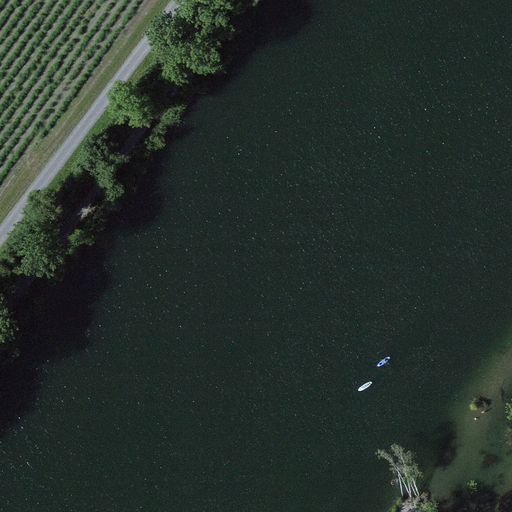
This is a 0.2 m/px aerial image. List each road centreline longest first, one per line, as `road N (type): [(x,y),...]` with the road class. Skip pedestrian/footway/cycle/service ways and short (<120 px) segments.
road 1 (track): [(248,0),(0,325)]
road 2 (track): [(0,246),(191,0)]
